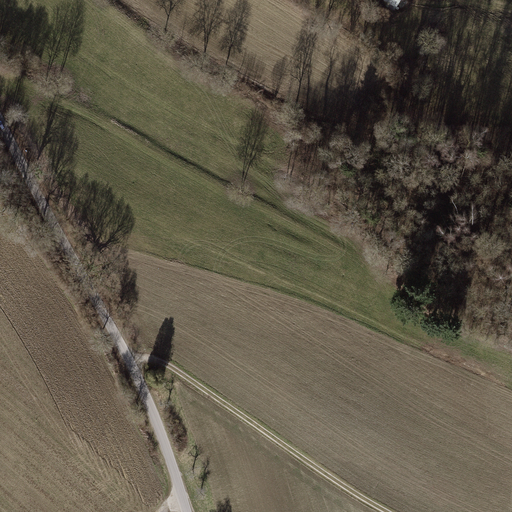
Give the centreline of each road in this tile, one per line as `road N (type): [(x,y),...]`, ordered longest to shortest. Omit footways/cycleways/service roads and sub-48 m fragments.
road 1 (residential): [(0,109),(139,394),(184,511)]
road 2 (track): [(122,360),(154,357),(390,511)]
